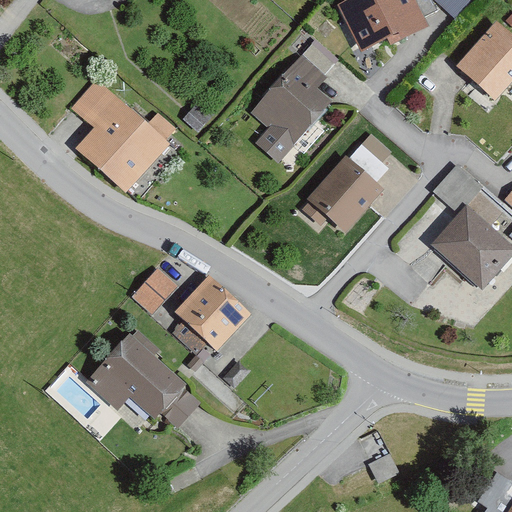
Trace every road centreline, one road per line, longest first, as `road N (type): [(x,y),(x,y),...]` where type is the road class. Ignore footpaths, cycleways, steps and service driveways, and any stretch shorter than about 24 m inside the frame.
road 1 (unclassified): [(300,320),(198,250),(93,197),(0,114)]
road 2 (residential): [(300,320),(439,166)]
road 3 (residential): [(441,17),(374,101),(439,166)]
road 4 (residential): [(391,379),(249,511)]
road 5 (unclassified): [(511,401),(451,398),(391,379)]
